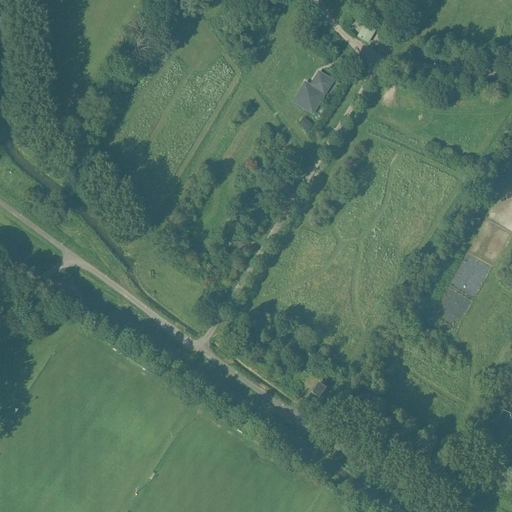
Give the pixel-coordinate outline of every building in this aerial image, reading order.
[(390,0),(387,0),(386,3),(397,9),(398,7),(399,5),(390,0)] [(386,3),(383,7),(386,9),(394,14),(397,9),(386,3)] [(366,26),(359,37),(368,43),(375,31),(366,26)] [(305,83),(293,103),(312,115),(313,115),(333,82),(319,73),(315,80),(313,84),(315,85),(313,88),(306,84),(305,83)] [(304,118),(299,124),(308,132),(313,126),(304,118)] [(320,385),(313,394),(320,399),(326,390),(320,385)]
